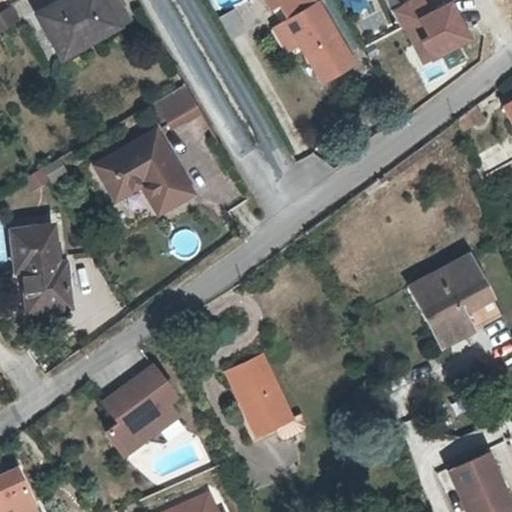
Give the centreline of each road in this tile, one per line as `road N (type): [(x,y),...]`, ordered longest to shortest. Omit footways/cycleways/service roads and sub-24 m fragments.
road 1 (residential): [(0,430),(293,217)]
road 2 (residential): [(293,217),(511,53)]
road 3 (residential): [(293,217),(165,0)]
